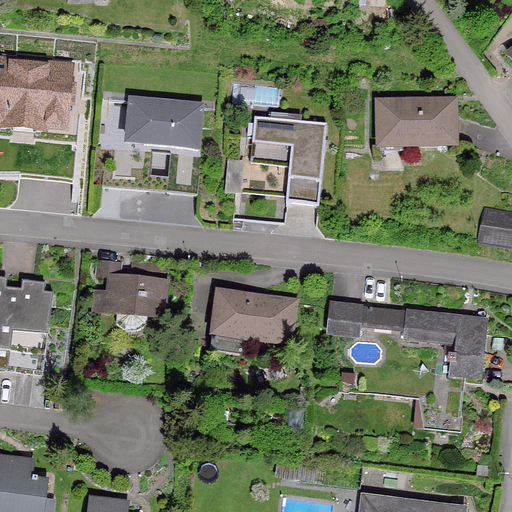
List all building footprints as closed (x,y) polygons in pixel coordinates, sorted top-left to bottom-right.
[(71,68),(0,61),(0,119),(65,126),(71,68)] [(142,147),(152,148),(169,150),(196,152),(200,108),(129,102),(127,129),(144,131),(142,147)] [(453,146),(452,118),(452,103),(376,104),(377,147),(453,146)] [(237,165),(234,196),(274,199),(275,194),(285,194),(284,206),(285,206),(316,209),(317,209),(325,126),(253,119),(251,145),(248,166),(237,165)] [(511,216),(484,211),(478,244),(511,249),(511,216)] [(161,320),(165,284),(129,280),(117,279),(119,265),(96,263),(94,277),(109,278),(107,296),(117,297),(115,315),(114,325),(115,325),(115,326),(115,327),(115,328),(116,328),(116,329),(117,329),(117,330),(118,331),(119,332),(120,333),(121,334),(122,334),(122,335),(123,335),(124,335),(125,336),(126,336),(127,336),(128,336),(129,336),(130,336),(131,336),(132,336),(133,336),(134,336),(135,336),(135,335),(136,335),(137,335),(138,334),(139,334),(140,333),(140,332),(141,332),(142,331),(143,330),(143,329),(144,328),(145,318),(161,320)] [(0,333),(1,328),(38,333),(41,313),(50,314),(52,295),(43,294),(45,285),(21,281),(20,290),(0,287),(0,333)] [(216,293),(208,351),(208,354),(239,357),(241,340),(289,346),(295,303),(261,299),(216,293)] [(340,336),(344,306),(329,304),(325,334),(340,336)] [(359,308),(344,306),(340,336),(355,338),(357,320),(360,320),(362,312),(358,311),(359,308)] [(50,314),(41,313),(38,333),(47,334),(50,314)] [(483,337),(485,320),(466,318),(466,320),(405,313),(402,339),(453,344),(452,355),(445,354),(445,363),(448,363),(447,377),(459,379),(478,381),(483,337)] [(1,328),(0,333),(0,368),(33,373),(38,333),(1,328)] [(447,377),(421,375),(421,377),(369,371),(367,394),(435,401),(432,429),(455,432),(460,386),(458,386),(459,379),(447,377)] [(24,482),(27,462),(22,462),(0,459),(0,511),(42,511),(46,483),(36,482),(36,478),(33,478),(32,478),(31,482),(24,482)] [(312,481),(314,468),(278,464),(276,477),(312,481)] [(461,511),(362,499),(360,511),(461,511)] [(120,511),(121,504),(88,501),(86,511),(120,511)]
